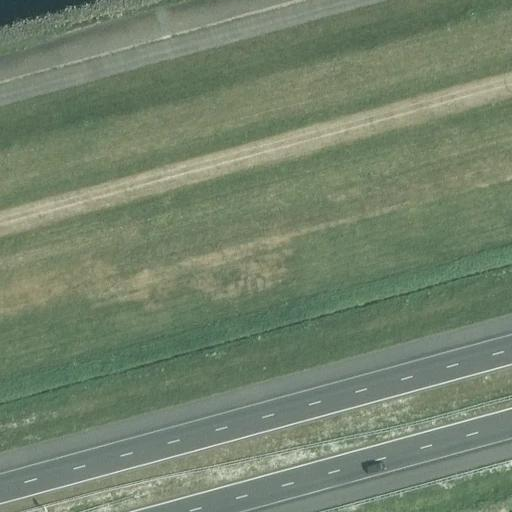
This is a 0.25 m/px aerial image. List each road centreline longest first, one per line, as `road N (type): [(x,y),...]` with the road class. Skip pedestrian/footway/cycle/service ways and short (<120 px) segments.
road 1 (motorway): [(511,350),(0,490)]
road 2 (track): [(0,219),(511,80)]
road 3 (motorway): [(192,511),(511,424)]
